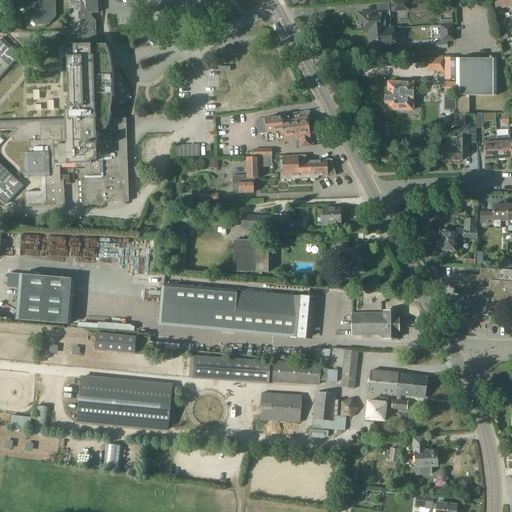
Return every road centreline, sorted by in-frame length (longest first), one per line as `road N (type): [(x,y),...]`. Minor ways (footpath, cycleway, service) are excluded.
road 1 (track): [(55,371),(55,395),(72,424),(238,434)]
road 2 (tertiary): [(372,191),(272,0)]
road 3 (tertiary): [(455,357),(372,191)]
road 4 (track): [(0,264),(122,271),(120,312)]
road 5 (tertiary): [(495,511),(486,435),(455,357)]
road 6 (unclassified): [(372,191),(406,182),(511,181)]
